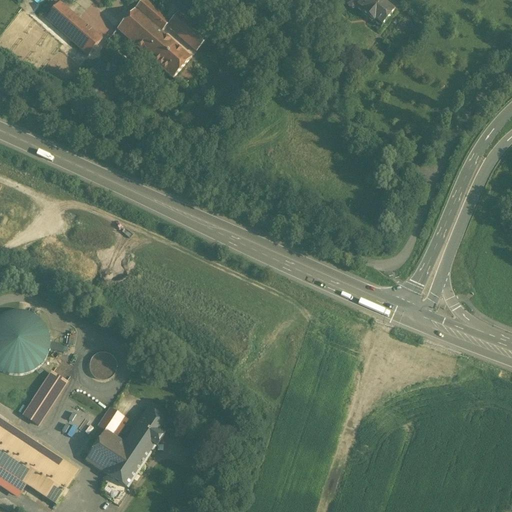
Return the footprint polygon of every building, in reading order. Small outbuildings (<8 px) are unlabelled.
[(184,43),(196,53),(208,39),(163,0),(144,0),(117,31),(144,55),(162,34),(168,39),(173,33),(184,43)] [(394,11),(380,0),(362,0),(361,2),(358,0),(347,0),(346,2),(347,6),(351,9),(354,9),(355,8),(380,28),(394,11)] [(102,40),(60,3),(45,20),(88,57),(102,40)] [(172,79),(196,53),(184,43),(179,49),(168,39),(162,34),(144,55),(172,79)] [(93,61),(95,68),(100,66),(103,65),(101,59),(93,61)] [(113,94),(117,90),(119,84),(119,79),(118,73),(114,69),(109,66),(103,65),(100,66),(95,68),(91,71),(89,76),(88,82),(89,87),(92,92),(97,95),(102,97),(108,96),(113,94)] [(0,372),(2,374),(9,376),(16,377),(23,377),(30,375),(36,372),(41,367),(45,362),(48,355),(50,348),(50,341),(48,334),(45,328),(41,322),(36,318),(30,314),(23,312),(16,312),(9,313),(2,316),(0,317),(0,372)] [(110,351),(105,350),(99,351),(95,353),(90,357),(88,362),(87,368),(88,374),(91,377),(97,382),(103,383),(106,383),(112,381),(115,379),(119,374),(120,367),(120,361),(117,357),(113,353),(110,351)] [(173,425),(148,408),(126,442),(113,434),(147,379),(132,370),(95,430),(102,435),(85,461),(127,490),(152,450),(157,452),(173,425)] [(67,384),(50,373),(22,418),(39,429),(67,384)] [(78,469),(0,418),(0,469),(55,504),(78,469)]
